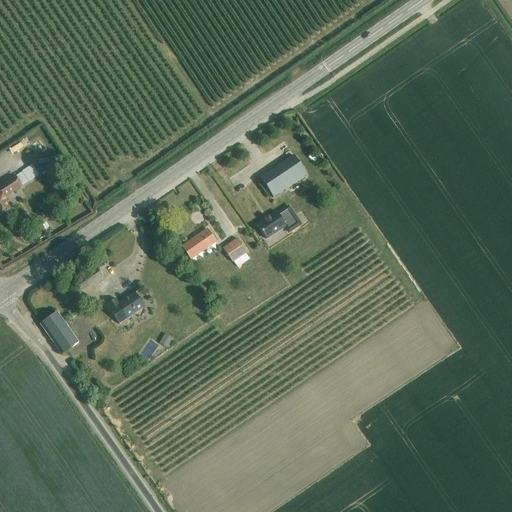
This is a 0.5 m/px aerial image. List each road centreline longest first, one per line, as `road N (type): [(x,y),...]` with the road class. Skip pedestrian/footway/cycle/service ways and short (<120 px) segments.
road 1 (tertiary): [(0,294),(421,0)]
road 2 (unclassified): [(158,511),(0,297)]
